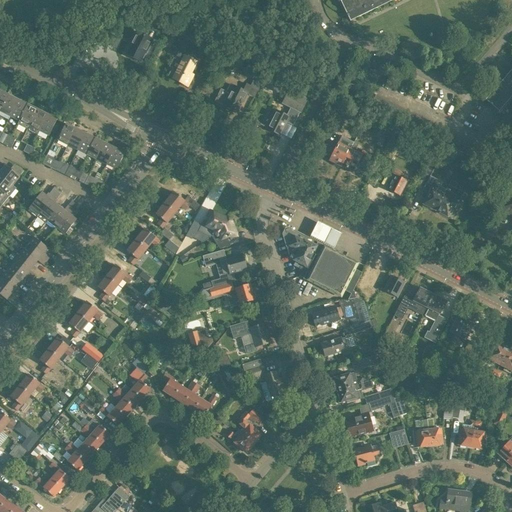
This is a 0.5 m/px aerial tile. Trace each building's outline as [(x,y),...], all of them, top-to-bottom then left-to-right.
[(178,1),(176,0),(174,0),(161,6),(166,9),(163,16),(169,18),(178,1)] [(213,0),(203,0),(202,1),(206,8),(215,3),(213,0)] [(343,0),(340,2),(350,22),(394,0),(343,0)] [(110,30),(104,41),(116,47),(121,36),(110,30)] [(130,46),(126,54),(140,62),(145,54),(153,40),(137,32),(129,46),(130,46)] [(173,79),(187,86),(191,78),(188,77),(192,69),(195,70),(203,56),(186,48),(179,62),(181,63),(177,71),(172,68),(168,75),(173,78),(173,79)] [(511,69),(485,100),(498,112),(499,111),(506,118),(509,115),(501,108),(511,96),(511,69)] [(262,86),(274,91),(278,83),(266,78),(262,86)] [(215,102),(237,113),(247,94),(254,98),(261,84),(253,79),(250,86),(246,84),(242,91),(231,85),(227,92),(222,89),(215,102)] [(283,104),(291,108),(296,110),(296,108),(299,110),(296,114),(299,116),(300,113),(301,113),(308,100),(290,91),(283,104)] [(8,95),(0,111),(0,116),(8,120),(9,116),(18,100),(8,95)] [(369,107),(375,110),(381,98),(375,95),(369,107)] [(375,110),(380,113),(386,100),(381,98),(375,110)] [(18,100),(9,116),(19,121),(27,105),(18,100)] [(380,113),(386,115),(392,103),(386,100),(380,113)] [(386,115),(391,118),(397,106),(392,103),(386,115)] [(19,121),(17,125),(27,129),(37,110),(27,105),(19,121)] [(391,118),(396,121),(402,109),(397,106),(391,118)] [(291,108),(287,116),(275,110),(265,128),(280,136),(286,123),(293,126),(299,116),(296,114),(299,110),(296,108),(296,110),(291,108)] [(396,121),(402,123),(408,111),(402,109),(396,121)] [(37,110),(27,129),(37,134),(38,131),(47,114),(37,110)] [(402,123),(407,126),(413,114),(408,111),(402,123)] [(47,114),(38,131),(49,136),(57,120),(47,114)] [(334,114),(328,126),(339,132),(345,120),(334,114)] [(407,126),(412,129),(418,117),(413,114),(407,126)] [(412,129),(418,131),(424,119),(418,117),(412,129)] [(418,131),(423,134),(429,122),(424,119),(418,131)] [(423,134),(429,137),(435,125),(429,122),(423,134)] [(65,124),(57,140),(67,145),(76,129),(65,124)] [(429,137),(434,140),(440,127),(435,125),(429,137)] [(434,140),(439,142),(445,130),(440,127),(434,140)] [(76,129),(67,145),(77,150),(85,134),(76,129)] [(439,142),(445,145),(451,133),(445,130),(439,142)] [(445,145),(450,148),(456,135),(451,133),(445,145)] [(85,134),(77,150),(87,155),(95,139),(85,134)] [(335,149),(329,160),(341,167),(350,150),(341,145),(346,137),(341,134),(334,148),(335,149)] [(450,148),(455,150),(462,138),(456,135),(450,148)] [(455,150),(461,153),(467,141),(462,138),(455,150)] [(95,139),(87,155),(96,160),(105,143),(95,139)] [(406,151),(407,148),(390,139),(381,155),(392,161),(397,151),(398,152),(398,153),(410,159),(414,152),(411,150),(410,153),(406,151)] [(350,150),(341,167),(353,173),(358,164),(360,165),(362,162),(364,163),(368,154),(362,151),(360,155),(354,152),(359,143),(354,141),(350,150)] [(461,153),(466,156),(472,144),(467,141),(461,153)] [(105,143),(96,160),(106,165),(114,148),(105,143)] [(466,156),(472,158),(478,146),(472,144),(466,156)] [(478,146),(472,158),(477,161),(483,149),(478,146)] [(114,148),(106,165),(116,170),(124,153),(114,148)] [(430,162),(435,164),(441,154),(435,151),(430,162)] [(52,166),(51,168),(55,170),(56,168),(59,161),(55,159),(52,166)] [(56,168),(55,170),(59,172),(60,170),(63,163),(59,161),(56,168)] [(436,165),(435,164),(430,162),(426,168),(424,174),(429,177),(430,176),(430,177),(434,169),(436,165)] [(0,170),(0,176),(12,186),(19,177),(10,170),(5,166),(1,171),(0,170)] [(399,177),(400,173),(395,170),(392,175),(395,176),(387,190),(399,196),(407,181),(399,177)] [(0,176),(0,190),(9,197),(9,198),(16,189),(12,186),(0,176)] [(429,177),(421,193),(428,197),(424,204),(429,207),(429,209),(432,210),(434,210),(435,210),(445,191),(439,187),(441,183),(430,177),(430,176),(429,177)] [(445,191),(435,210),(450,218),(454,210),(451,209),(456,200),(459,201),(463,193),(455,188),(457,184),(451,180),(445,191)] [(30,207),(27,210),(36,217),(39,214),(55,194),(58,190),(54,187),(48,195),(47,194),(45,196),(41,193),(30,207)] [(0,203),(2,206),(9,197),(0,190),(0,203)] [(39,214),(36,217),(45,224),(47,221),(59,206),(55,203),(56,202),(55,201),(58,197),(62,193),(58,190),(55,194),(39,214)] [(173,192),(164,204),(175,212),(180,206),(185,211),(189,206),(195,211),(200,205),(188,196),(184,201),(173,192)] [(511,196),(503,207),(511,214),(511,212),(511,196)] [(59,206),(47,221),(56,227),(72,207),(75,203),(72,201),(69,205),(68,205),(63,210),(59,206)] [(175,212),(164,204),(155,215),(161,219),(157,225),(162,229),(166,223),(167,224),(175,212)] [(72,207),(56,227),(64,234),(76,220),(74,218),(71,216),(75,210),(72,207)] [(202,226),(198,232),(203,234),(210,237),(211,237),(230,221),(228,220),(209,210),(208,211),(210,211),(207,217),(209,219),(205,228),(202,226)] [(230,221),(211,237),(216,242),(221,249),(227,247),(227,248),(231,246),(229,241),(237,237),(237,239),(238,238),(231,223),(230,221)] [(341,233),(316,221),(308,236),(334,249),(341,233)] [(193,223),(185,237),(191,240),(199,226),(193,223)] [(286,228),(282,234),(290,258),(296,261),(294,266),(302,270),(299,276),(303,278),(303,279),(341,299),(345,291),(350,294),(348,300),(349,300),(355,299),(354,294),(354,292),(353,291),(362,273),(353,269),(356,262),(317,242),(316,243),(286,228)] [(144,229),(135,240),(146,249),(151,243),(156,247),(160,242),(157,239),(155,238),(144,229)] [(173,236),(168,241),(178,249),(182,244),(173,236)] [(47,248),(33,237),(26,246),(46,262),(49,258),(43,254),(47,248)] [(135,240),(126,251),(132,256),(128,261),(133,265),(137,260),(146,249),(135,240)] [(168,241),(164,246),(174,254),(178,249),(168,241)] [(46,262),(26,246),(19,254),(33,266),(37,261),(43,265),(46,262)] [(223,250),(202,257),(205,268),(216,265),(220,280),(212,282),(213,288),(231,282),(232,282),(229,274),(246,269),(244,262),(245,261),(244,257),(242,257),(242,255),(234,257),(234,258),(226,261),(223,250)] [(19,254),(12,263),(32,279),(35,275),(29,271),(33,266),(19,254)] [(184,256),(179,260),(183,265),(188,261),(184,256)] [(32,279),(12,263),(6,271),(20,283),(24,278),(30,282),(32,279)] [(115,265),(106,277),(118,285),(122,279),(128,284),(131,279),(126,275),(126,274),(115,265)] [(20,283),(6,271),(0,278),(0,280),(19,296),(22,292),(16,288),(20,283)] [(142,271),(139,276),(147,282),(151,278),(142,271)] [(118,285),(106,277),(97,288),(103,293),(99,298),(108,305),(110,302),(106,299),(108,296),(109,297),(118,285)] [(403,283),(391,277),(384,290),(396,296),(403,283)] [(19,296),(0,280),(0,295),(6,300),(10,295),(16,299),(19,296)] [(204,290),(201,296),(205,299),(222,294),(225,296),(230,295),(228,296),(229,300),(231,299),(233,306),(257,299),(254,289),(250,290),(249,285),(236,289),(236,292),(235,293),(231,282),(213,288),(204,290)] [(404,296),(394,316),(403,320),(408,310),(423,317),(427,309),(434,295),(420,288),(413,301),(404,296)] [(143,295),(137,301),(143,306),(148,299),(143,295)] [(428,309),(424,316),(434,321),(429,333),(438,337),(447,320),(438,316),(446,301),(434,295),(427,309),(428,309)] [(327,310),(312,315),(315,327),(317,331),(325,329),(323,325),(340,320),(340,319),(343,317),(344,322),(349,320),(351,327),(363,323),(355,299),(349,300),(350,301),(338,301),(333,302),(335,308),(327,311),(327,310)] [(86,302),(77,313),(89,322),(93,316),(99,320),(102,315),(97,311),(98,311),(86,302)] [(446,340),(458,346),(462,338),(465,339),(464,341),(466,341),(467,338),(466,338),(473,324),(473,323),(476,317),(462,310),(459,316),(450,332),(446,340)] [(77,313),(68,324),(74,329),(70,334),(75,338),(79,333),(80,333),(89,322),(77,313)] [(363,323),(351,327),(353,334),(372,328),(370,321),(363,323)] [(230,327),(233,339),(241,336),(244,347),(254,343),(255,347),(270,342),(264,325),(250,329),(247,322),(230,327)] [(196,332),(187,335),(191,348),(200,346),(197,333),(196,332)] [(321,344),(325,357),(342,351),(343,356),(353,353),(351,347),(348,348),(345,337),(340,339),(340,338),(321,344)] [(57,338),(48,349),(60,358),(64,352),(70,356),(73,352),(68,347),(69,347),(57,338)] [(487,359),(485,362),(492,366),(494,362),(499,365),(507,348),(501,345),(500,344),(497,342),(496,343),(495,342),(487,358),(487,359)] [(466,360),(474,364),(481,346),(475,343),(466,360)] [(87,354),(98,363),(103,356),(92,347),(87,354)] [(511,350),(507,348),(499,365),(504,367),(502,371),(509,374),(511,371),(511,370),(511,350)] [(60,358),(48,349),(39,361),(45,365),(41,371),(46,374),(50,369),(51,370),(60,358)] [(115,349),(108,356),(112,360),(119,353),(115,349)] [(166,350),(155,365),(161,369),(172,354),(166,350)] [(380,354),(366,358),(368,367),(383,363),(380,354)] [(97,363),(87,355),(82,362),(92,370),(97,363)] [(137,359),(132,365),(143,374),(148,368),(137,359)] [(260,360),(243,365),(249,387),(260,384),(265,398),(265,400),(267,402),(272,400),(273,398),(272,396),(285,392),(282,383),(279,384),(276,373),(265,376),(260,360)] [(170,381),(163,390),(173,397),(181,385),(174,380),(175,378),(167,373),(164,377),(170,381)] [(334,379),(333,381),(334,384),(336,385),(337,390),(363,383),(366,382),(364,378),(362,378),(356,379),(354,373),(350,374),(350,373),(347,374),(345,373),(344,374),(343,375),(334,378),(334,379)] [(28,375),(19,386),(31,395),(35,389),(41,393),(44,388),(39,384),(40,384),(28,375)] [(136,384),(131,390),(141,400),(149,391),(141,383),(145,378),(141,375),(135,382),(136,384)] [(181,385),(173,397),(184,404),(197,384),(199,382),(200,379),(197,377),(194,381),(190,388),(189,390),(181,385)] [(197,384),(184,404),(194,411),(202,399),(195,394),(194,394),(195,392),(196,392),(202,384),(199,382),(197,384)] [(339,394),(337,397),(339,403),(346,401),(347,404),(358,401),(361,399),(359,391),(359,390),(364,389),(363,383),(337,390),(339,394)] [(31,395),(19,386),(10,397),(16,402),(12,407),(17,411),(21,406),(22,406),(31,395)] [(119,388),(115,393),(133,408),(141,400),(131,390),(126,395),(124,394),(125,393),(119,388)] [(391,389),(364,397),(366,405),(368,404),(393,396),(391,389)] [(121,401),(115,408),(125,417),(133,408),(115,393),(113,395),(118,400),(119,400),(121,401)] [(202,399),(194,411),(204,418),(207,413),(211,406),(212,407),(218,398),(214,395),(210,401),(211,402),(209,404),(202,399)] [(393,396),(368,404),(369,405),(371,412),(383,408),(383,407),(389,405),(393,418),(400,416),(394,399),(393,396)] [(402,398),(394,399),(400,416),(406,414),(402,398)] [(77,399),(74,403),(80,407),(83,404),(77,399)] [(87,399),(83,404),(92,411),(95,407),(87,399)] [(453,401),(452,409),(465,411),(466,402),(459,401),(453,400),(453,401)] [(444,401),(443,420),(451,420),(452,409),(453,401),(444,401)] [(54,406),(51,410),(57,415),(60,410),(59,409),(61,406),(57,403),(54,406)] [(92,411),(83,404),(80,408),(88,415),(92,411)] [(125,417),(115,408),(109,414),(107,412),(108,412),(102,407),(99,411),(107,418),(107,417),(118,426),(125,417)] [(240,426),(237,429),(242,434),(255,445),(259,440),(258,438),(260,435),(255,431),(257,429),(252,425),(255,422),(257,424),(263,418),(253,409),(248,415),(245,413),(241,418),(237,423),(240,426)] [(493,424),(501,428),(508,412),(500,409),(493,424)] [(0,411),(0,430),(2,431),(6,425),(11,429),(15,425),(10,421),(11,420),(0,411)] [(47,412),(42,419),(47,423),(52,416),(47,412)] [(358,418),(345,422),(349,437),(372,431),(368,413),(357,416),(358,418)] [(212,423),(217,428),(221,423),(227,428),(231,424),(219,414),(212,423)] [(433,419),(426,420),(430,446),(442,445),(440,429),(434,430),(433,419)] [(423,431),(416,432),(418,448),(430,446),(426,420),(422,420),(423,431)] [(461,429),(458,445),(459,446),(470,448),(475,421),(469,420),(469,426),(467,425),(462,425),(461,429)] [(475,421),(470,448),(482,450),(484,442),(487,443),(488,434),(484,433),(478,432),(480,422),(475,421)] [(15,429),(25,437),(31,430),(21,422),(15,429)] [(59,422),(55,426),(60,430),(64,426),(63,426),(60,422),(59,422)] [(87,424),(84,427),(102,444),(110,434),(100,425),(94,431),(92,430),(93,429),(87,424)] [(89,437),(83,443),(94,453),(102,444),(84,427),(81,431),(86,436),(87,435),(89,437)] [(389,434),(393,449),(408,444),(403,430),(397,432),(389,434)] [(230,431),(226,436),(230,440),(230,439),(234,443),(232,444),(239,450),(240,449),(245,453),(248,450),(251,450),(255,445),(242,434),(238,438),(230,431)] [(503,447),(497,453),(499,455),(498,456),(501,459),(502,458),(506,462),(511,455),(511,437),(507,442),(506,442),(503,445),(503,447)] [(66,438),(63,441),(68,446),(86,462),(94,453),(83,443),(78,449),(76,448),(76,447),(71,442),(66,438)] [(13,457),(11,459),(17,463),(26,451),(17,444),(9,455),(13,457)] [(50,462),(54,457),(52,456),(40,444),(30,454),(37,461),(42,455),(50,462)] [(353,451),(358,466),(366,463),(366,462),(374,459),(373,456),(379,454),(378,448),(377,449),(376,445),(371,447),(370,446),(353,451)] [(86,462),(68,446),(65,449),(70,454),(71,453),(73,455),(67,462),(77,471),(86,462)] [(56,452),(52,456),(54,457),(60,463),(64,459),(56,452)] [(53,463),(50,467),(54,471),(55,470),(58,472),(52,479),(62,488),(70,480),(60,471),(61,470),(53,463)] [(62,488),(52,479),(45,486),(43,484),(44,483),(39,479),(35,482),(43,489),(44,489),(53,498),(62,488)] [(103,499),(91,511),(114,511),(129,496),(126,494),(124,492),(118,487),(106,502),(103,499)] [(459,511),(467,511),(469,511),(471,493),(448,490),(446,500),(440,499),(439,509),(460,511),(459,511)] [(5,500),(0,506),(0,511),(11,511),(15,507),(5,500)] [(412,506),(413,511),(426,511),(423,502),(412,506)] [(405,511),(405,510),(399,511),(396,511),(394,503),(381,507),(380,503),(372,506),(374,511),(405,511)]
